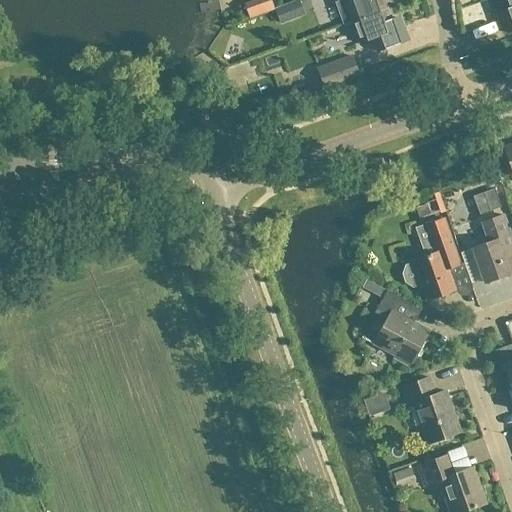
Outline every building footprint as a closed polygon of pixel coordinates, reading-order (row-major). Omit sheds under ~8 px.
[(344,0),(333,4),(341,26),(349,23),(385,11),(380,0),(344,0)] [(511,0),(503,0),(507,10),(497,13),(505,35),(511,32),(511,0)] [(297,2),(272,11),(278,28),(303,18),(297,2)] [(385,11),(349,23),(357,46),(370,41),(374,53),(406,42),(399,22),(390,25),(385,11)] [(325,89),(359,77),(352,58),(318,70),(325,89)] [(511,145),(502,149),(511,176),(511,145)] [(477,218),(499,210),(492,192),(471,199),(477,218)] [(415,210),(418,220),(429,216),(426,206),(415,210)] [(486,245),(470,251),(483,285),(509,275),(504,261),(511,257),(511,248),(500,217),(478,226),(486,245)] [(404,269),(402,276),(404,283),(411,287),(418,285),(424,303),(454,292),(447,271),(458,267),(441,221),(423,228),(432,255),(410,263),(411,267),(404,269)] [(511,279),(481,291),(488,312),(511,302),(511,279)] [(384,322),(370,346),(392,358),(391,360),(408,369),(428,333),(390,313),(397,300),(384,293),(372,315),(384,322)] [(511,323),(503,327),(511,347),(493,353),(498,369),(502,368),(509,388),(511,387),(511,323)] [(427,380),(400,389),(407,407),(411,405),(426,446),(457,435),(443,393),(433,397),(427,380)] [(445,457),(418,467),(424,487),(437,482),(447,511),(465,511),(483,506),(470,470),(452,476),(445,457)]
